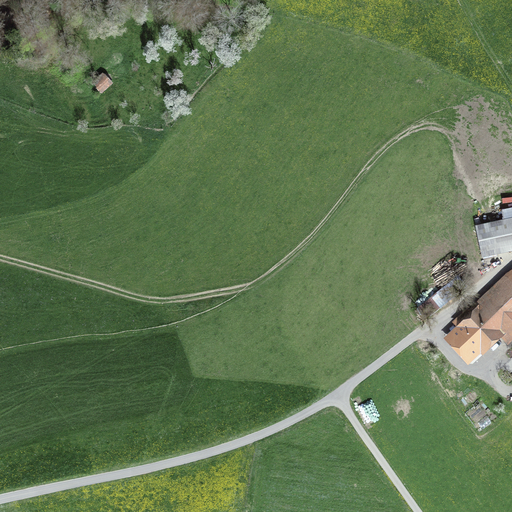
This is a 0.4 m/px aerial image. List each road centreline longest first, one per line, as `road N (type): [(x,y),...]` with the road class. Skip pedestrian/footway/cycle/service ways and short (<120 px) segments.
road 1 (unclassified): [(0,498),(159,467),(269,432),(338,396)]
road 2 (unclassified): [(338,396),(511,265)]
road 3 (unclassified): [(419,511),(338,396)]
